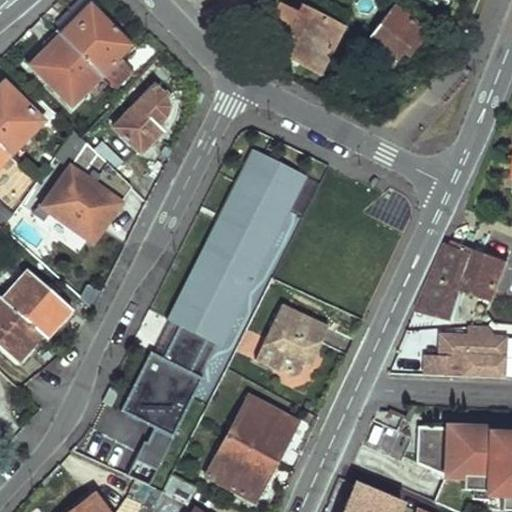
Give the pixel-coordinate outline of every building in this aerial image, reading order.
[(95,9),(87,0),(71,17),(79,25),(95,9)] [(285,4),(264,44),(319,74),(344,28),(304,7),(302,12),(285,4)] [(395,7),(365,45),(400,69),(428,32),(395,7)] [(132,46),(95,9),(79,25),(71,17),(55,33),(101,77),(120,58),(132,46)] [(34,69),(71,106),(101,77),(55,33),(41,46),(48,54),(34,69)] [(48,54),(41,46),(26,62),(34,69),(48,54)] [(120,58),(101,77),(113,89),(132,70),(120,58)] [(0,84),(0,146),(9,154),(42,120),(47,125),(56,115),(38,97),(29,107),(2,82),(0,84)] [(154,85),(114,126),(140,154),(163,129),(158,124),(163,119),(169,105),(163,95),(154,85)] [(48,213),(91,244),(131,187),(81,138),(73,131),(55,156),(69,168),(41,208),(48,213)] [(0,162),(9,154),(0,146),(0,162)] [(178,327),(162,359),(149,353),(119,413),(152,429),(145,445),(142,443),(124,478),(133,483),(147,490),(201,382),(190,376),(207,342),(220,348),(289,210),(304,218),(320,185),(251,150),(165,320),(178,327)] [(48,213),(41,208),(36,214),(43,220),(48,213)] [(449,245),(416,315),(451,322),(464,292),(493,303),(507,268),(454,247),(449,245)] [(63,303),(26,270),(1,298),(42,336),(46,339),(56,326),(49,321),(63,303)] [(0,348),(11,359),(24,343),(30,349),(42,336),(1,298),(0,297),(0,348)] [(77,316),(63,303),(49,321),(56,326),(62,331),(77,316)] [(281,304),(255,360),(272,369),(274,361),(298,372),(300,367),(320,324),(281,304)] [(327,328),(320,324),(300,367),(308,370),(327,328)] [(425,358),(423,378),(464,380),(465,360),(504,361),(504,340),(492,340),(485,331),(467,330),(466,340),(440,339),(439,359),(425,358)] [(30,349),(24,343),(11,359),(24,371),(37,356),(30,349)] [(274,361),(272,369),(295,380),(298,372),(274,361)] [(298,421),(249,396),(227,437),(277,461),(298,421)] [(419,467),(449,479),(465,480),(465,493),(490,494),(490,500),(504,500),(503,511),(511,511),(511,437),(483,437),(483,432),(453,431),(453,433),(421,432),(419,467)] [(207,474),(256,500),(277,461),(227,437),(207,474)] [(195,489),(171,478),(170,479),(163,493),(188,506),(195,489)] [(138,507),(134,511),(153,511),(161,497),(147,490),(133,483),(124,500),(138,507)] [(356,488),(346,511),(400,511),(402,507),(356,488)] [(113,511),(99,492),(70,511),(113,511)]
